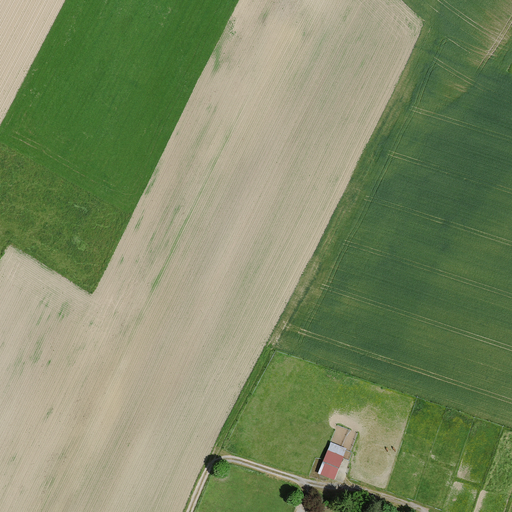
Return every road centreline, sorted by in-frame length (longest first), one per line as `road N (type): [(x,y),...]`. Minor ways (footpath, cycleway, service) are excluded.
road 1 (track): [(189,511),(211,462),(233,459),(320,486),(343,483),(423,511)]
road 2 (track): [(211,462),(280,324)]
